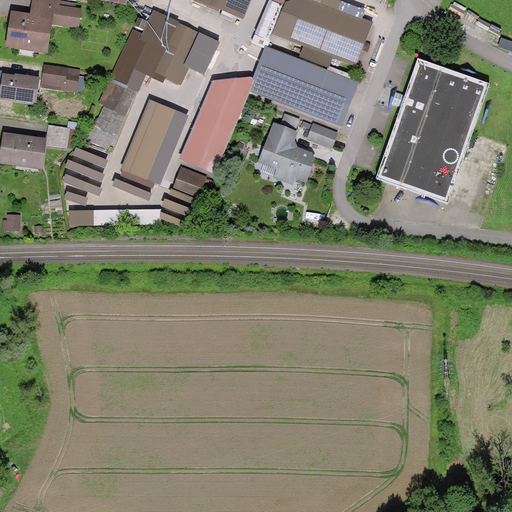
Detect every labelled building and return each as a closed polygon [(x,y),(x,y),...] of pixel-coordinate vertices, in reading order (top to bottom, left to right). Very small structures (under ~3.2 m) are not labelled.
[(32,0),(32,7),(13,5),(8,42),(53,47),(56,23),(80,26),(82,6),(58,3),(57,0),(32,0)] [(211,0),(238,11),(242,0),(211,0)] [(288,0),(277,27),(358,62),(377,19),(364,14),(368,4),(358,0),(288,0)] [(152,14),(141,9),(135,22),(147,27),(144,34),(133,29),(100,100),(104,102),(87,138),(108,147),(147,63),(170,13),(155,6),(152,14)] [(170,13),(147,63),(181,78),(189,59),(207,67),(221,36),(170,13)] [(362,75),(272,41),(261,70),(255,86),(344,120),(362,75)] [(492,85),(418,60),(377,178),(451,203),(492,85)] [(83,67),(45,61),(43,70),(41,86),(79,92),(83,67)] [(43,70),(4,64),(3,68),(0,67),(0,87),(2,88),(0,95),(39,101),(41,86),(43,70)] [(255,86),(261,70),(217,73),(180,149),(219,168),(255,86)] [(162,179),(193,110),(166,98),(147,142),(126,133),(110,168),(150,185),(154,175),(162,179)] [(301,116),(286,111),(283,117),(298,123),(301,116)] [(283,117),(278,115),(263,156),(279,163),(275,171),(295,177),(298,170),(312,176),(320,150),(301,142),(296,135),(301,124),(298,123),(283,117)] [(340,130),(315,120),(309,135),(333,145),(340,130)] [(49,133),(47,146),(67,148),(70,124),(50,121),(49,133)] [(49,133),(7,128),(3,159),(45,165),(47,146),(49,133)] [(209,175),(182,162),(171,186),(197,198),(209,175)] [(162,203),(71,204),(71,222),(163,220),(162,203)]
